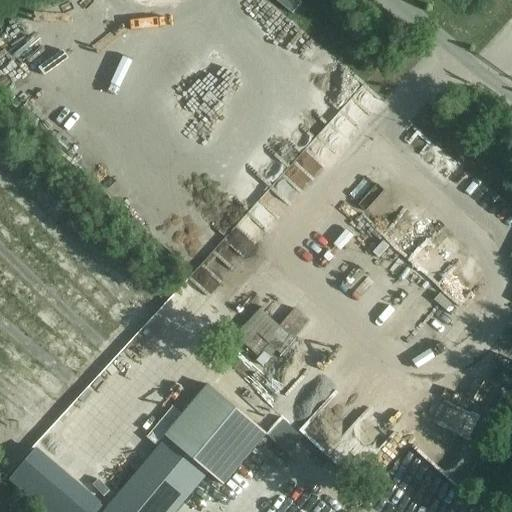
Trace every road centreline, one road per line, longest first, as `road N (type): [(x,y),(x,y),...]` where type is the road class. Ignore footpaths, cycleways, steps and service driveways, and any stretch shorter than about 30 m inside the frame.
road 1 (unclassified): [(511,95),(398,0)]
road 2 (unknown): [(217,0),(277,79),(276,107)]
